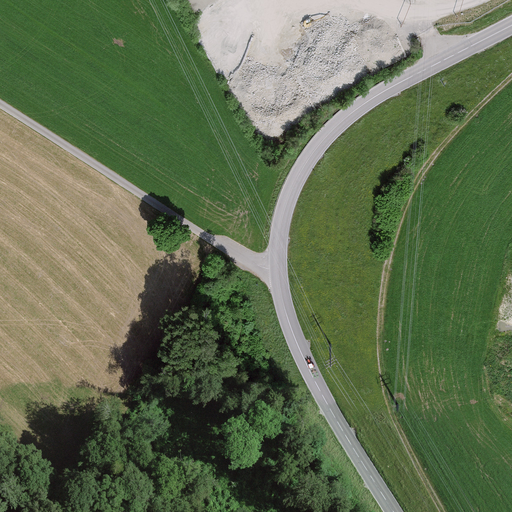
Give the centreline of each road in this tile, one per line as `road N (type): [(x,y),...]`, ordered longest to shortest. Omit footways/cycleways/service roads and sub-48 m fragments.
road 1 (track): [(444,511),(385,391),(384,284),(399,216),(433,155),(511,77)]
road 2 (primary): [(277,268),(293,182),(330,129),(375,94),(511,23)]
road 3 (residential): [(277,268),(240,258),(0,103)]
road 4 (primary): [(389,511),(320,398),(277,268)]
